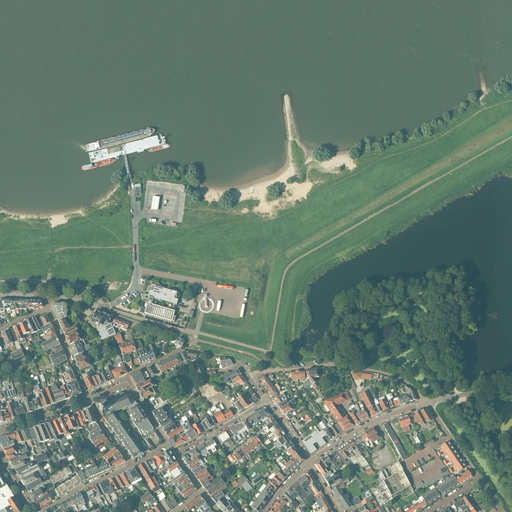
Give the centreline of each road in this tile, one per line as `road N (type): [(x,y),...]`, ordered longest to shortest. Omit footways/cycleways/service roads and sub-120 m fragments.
road 1 (residential): [(425,402),(409,384),(377,370),(323,365),(247,375)]
road 2 (residential): [(427,511),(477,480),(425,402)]
road 3 (residential): [(102,308),(134,281),(131,189)]
road 4 (residential): [(309,463),(372,422),(425,402)]
